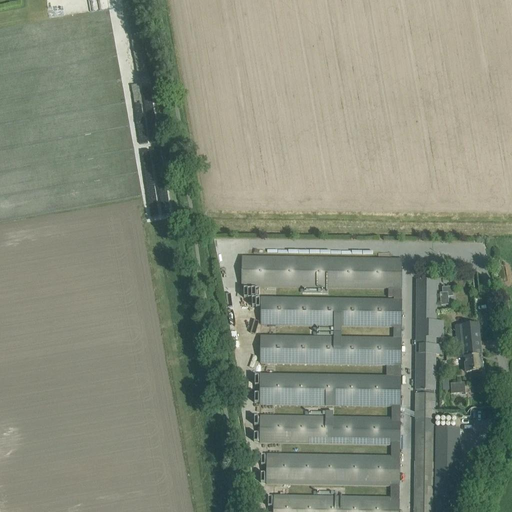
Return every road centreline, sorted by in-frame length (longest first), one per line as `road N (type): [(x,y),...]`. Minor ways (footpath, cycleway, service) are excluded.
road 1 (track): [(171,198),(228,511)]
road 2 (track): [(171,198),(135,0)]
road 3 (track): [(0,232),(171,198)]
